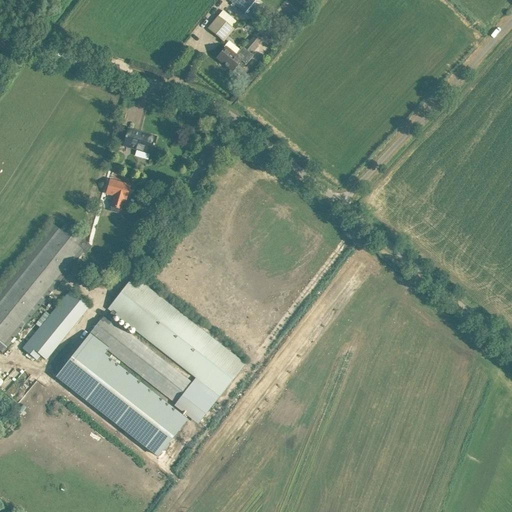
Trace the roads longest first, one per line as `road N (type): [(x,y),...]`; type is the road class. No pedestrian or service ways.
road 1 (unclassified): [(339,203),(212,104),(0,38)]
road 2 (unclassified): [(339,203),(511,18)]
road 3 (unclassified): [(511,349),(339,203)]
